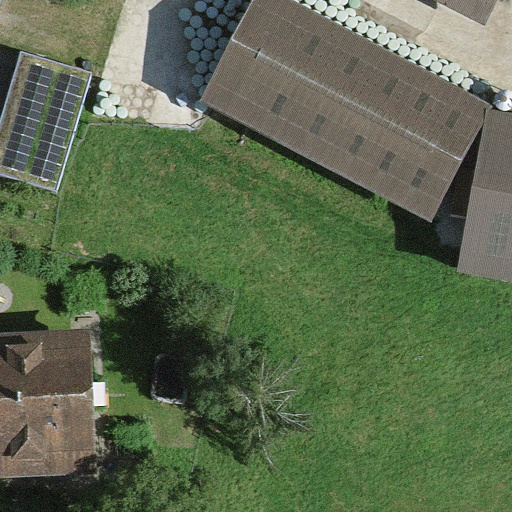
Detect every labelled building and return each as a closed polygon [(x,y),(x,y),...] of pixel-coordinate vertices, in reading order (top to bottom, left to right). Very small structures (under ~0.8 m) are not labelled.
[(490,111),(277,0),(258,0),(200,111),(428,230),(490,111)] [(424,0),(484,31),(500,0),(424,0)] [(92,76),(21,56),(0,132),(0,178),(60,195),(92,76)] [(511,121),(489,117),(458,284),(511,294),(511,121)] [(0,340),(0,486),(93,484),(90,338),(0,340)]
